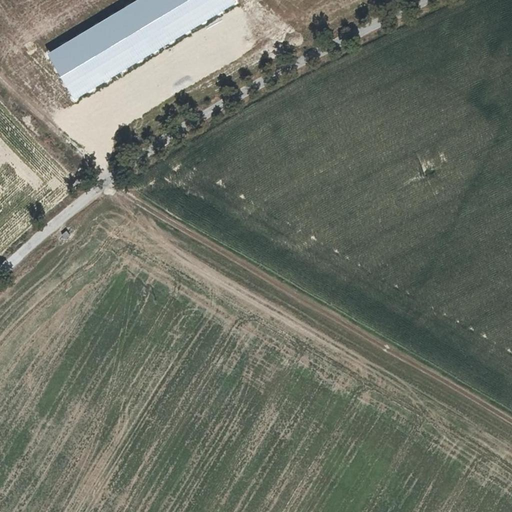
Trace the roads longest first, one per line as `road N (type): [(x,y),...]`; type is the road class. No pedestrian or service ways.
road 1 (track): [(511,425),(103,184),(0,84)]
road 2 (unclassified): [(440,0),(253,88),(103,184),(0,275)]
